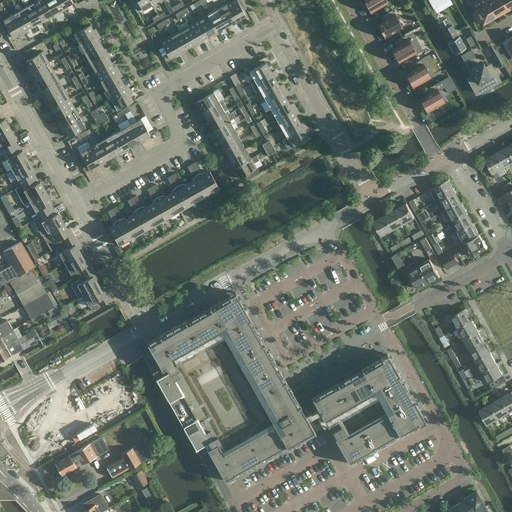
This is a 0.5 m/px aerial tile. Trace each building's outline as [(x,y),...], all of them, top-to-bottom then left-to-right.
[(42,19),(52,14),(44,0),(38,0),(33,3),(42,19)] [(59,13),(63,10),(57,0),(44,0),(52,14),(57,11),(59,13)] [(67,5),(72,2),(71,0),(57,0),(63,10),(68,8),(67,5)] [(136,0),(142,11),(152,5),(149,0),(136,0)] [(241,20),(240,18),(245,15),(236,0),(231,0),(226,3),(237,23),(241,20)] [(382,5),(387,2),(386,0),(363,0),(370,12),(376,9),(376,10),(383,7),(382,5)] [(489,20),(490,21),(495,18),(494,17),(484,0),(478,0),(471,4),(475,11),(471,13),(477,23),(481,21),(482,24),(489,20)] [(501,13),(501,14),(506,11),(506,10),(499,0),(484,0),(494,17),(501,13)] [(511,6),(511,0),(499,0),(506,10),(511,6)] [(44,22),(42,19),(33,3),(23,8),(32,25),(38,22),(39,24),(44,22)] [(232,25),(237,23),(226,3),(216,9),(226,26),(231,23),(232,25)] [(13,14),(22,31),(24,33),(28,30),(27,28),(32,25),(23,8),(13,14)] [(207,14),(218,33),(223,31),(221,28),(226,26),(216,9),(207,14)] [(402,27),(392,10),(380,17),(382,21),(377,24),(384,37),(390,33),(391,35),(397,32),(396,30),(402,27)] [(13,14),(3,20),(12,36),(22,31),(13,14)] [(207,36),(212,33),(214,36),(218,33),(207,14),(197,19),(207,36)] [(439,22),(443,29),(442,30),(448,41),(447,42),(454,54),(465,47),(459,35),(458,36),(451,25),(450,25),(446,18),(439,22)] [(188,25),(198,42),(199,44),(204,41),(202,39),(207,36),(197,19),(188,25)] [(90,25),(73,34),(78,44),(95,35),(98,33),(95,28),(92,30),(90,25)] [(199,44),(198,42),(188,25),(178,30),(188,47),(193,44),(195,47),(199,44)] [(169,35),(179,52),(180,55),(185,52),(183,50),(188,47),(178,30),(169,35)] [(100,44),(95,35),(78,44),(84,53),(100,44)] [(169,35),(159,41),(169,58),(179,52),(169,35)] [(416,52),(406,35),(394,41),(396,46),(391,49),(398,62),(404,58),(405,60),(411,57),(410,55),(416,52)] [(471,36),(466,39),(470,46),(476,43),(471,36)] [(106,53),(100,44),(84,53),(89,63),(106,53)] [(471,49),(460,56),(464,63),(475,57),(471,49)] [(31,70),(48,61),(43,51),(26,60),(31,70)] [(504,63),(498,52),(492,55),(498,66),(504,63)] [(111,63),(106,53),(89,63),(94,72),(111,63)] [(405,74),(412,86),(418,83),(419,85),(425,82),(424,80),(430,77),(420,59),(408,66),(411,71),(405,74)] [(37,80),(53,70),(48,61),(31,70),(37,80)] [(266,62),(249,72),(254,81),(271,72),(266,62)] [(100,82),(116,72),(119,71),(116,66),(114,68),(111,63),(94,72),(100,82)] [(468,78),(476,94),(499,81),(490,66),(485,68),(482,64),(470,71),(473,75),(468,78)] [(39,90),(59,80),(53,70),(37,80),(39,84),(37,86),(39,90)] [(260,91),(276,81),(274,77),(278,75),(275,70),(271,72),(254,81),(250,84),(255,93),(260,91)] [(122,81),(116,72),(100,82),(105,91),(122,81)] [(64,89),(59,80),(39,90),(42,95),(45,93),(47,98),(64,89)] [(110,100),(130,89),(127,85),(124,86),(122,81),(105,91),(110,100)] [(279,86),(276,81),(260,91),(265,100),(285,89),(282,84),(279,86)] [(420,99),(427,111),(432,108),(433,110),(439,106),(438,105),(444,102),(434,84),(422,91),(425,96),(420,99)] [(69,98),(64,89),(47,98),(53,108),(69,98)] [(116,110),(133,100),(130,95),(132,94),(130,89),(110,100),(116,110)] [(288,94),(285,89),(265,100),(270,110),(287,100),(285,96),(288,94)] [(219,101),(213,92),(195,102),(198,108),(200,107),(202,111),(219,101)] [(58,117),(75,108),(69,98),(53,108),(58,117)] [(208,120),(224,111),(228,109),(222,99),(219,101),(202,111),(208,120)] [(289,104),(287,100),(270,110),(276,119),(288,112),(296,108),(293,102),(289,104)] [(61,128),(80,117),(75,108),(58,117),(61,122),(58,123),(61,128)] [(296,108),(288,112),(276,119),(281,128),(298,119),(295,115),(299,113),(296,108)] [(230,120),(233,118),(235,117),(232,112),(230,113),(228,109),(224,111),(208,120),(213,130),(230,120)] [(431,112),(427,114),(432,121),(436,119),(431,112)] [(147,114),(143,116),(148,129),(152,127),(147,114)] [(69,136),(86,127),(80,117),(61,128),(64,134),(66,132),(69,136)] [(0,135),(10,129),(4,118),(0,120),(0,119),(0,135)] [(150,135),(140,118),(130,124),(139,141),(150,135)] [(218,139),(235,130),(238,128),(233,118),(230,120),(213,130),(218,139)] [(286,138),(307,126),(304,121),(300,123),(298,119),(281,128),(286,138)] [(129,146),(139,141),(130,124),(120,130),(129,146)] [(309,138),(306,134),(310,132),(307,126),(286,138),(292,148),(309,138)] [(0,150),(2,154),(15,147),(12,141),(16,139),(10,129),(0,135),(0,150)] [(120,152),(129,146),(120,130),(110,135),(120,152)] [(224,149),(240,139),(235,130),(218,139),(224,149)] [(100,141),(110,157),(120,152),(110,135),(100,141)] [(229,158),(246,148),(240,139),(224,149),(229,158)] [(104,161),(110,157),(100,141),(90,147),(100,163),(101,166),(105,163),(104,161)] [(11,170),(28,161),(22,150),(18,153),(15,147),(2,154),(11,170)] [(101,166),(100,163),(90,147),(80,152),(89,169),(95,166),(97,168),(101,166)] [(511,156),(506,147),(496,153),(504,168),(511,163),(511,156)] [(234,167),(251,158),(246,148),(229,158),(234,167)] [(496,153),(485,159),(484,159),(493,174),(504,168),(496,153)] [(256,155),(251,158),(234,167),(237,171),(235,172),(238,178),(257,168),(253,162),(258,159),(256,155)] [(20,186),(33,178),(30,173),(34,171),(28,161),(11,170),(20,186)] [(198,177),(209,195),(220,189),(210,171),(198,177)] [(199,201),(209,195),(198,177),(188,183),(199,201)] [(36,184),(33,178),(20,186),(15,189),(24,204),(29,201),(46,192),(40,182),(36,184)] [(448,179),(439,184),(429,190),(435,201),(439,199),(454,190),(448,179)] [(503,191),(511,185),(511,184),(510,181),(501,187),(503,191)] [(199,201),(188,183),(179,188),(189,206),(199,201)] [(179,212),(189,206),(179,188),(169,194),(179,212)] [(460,201),(454,190),(439,199),(446,210),(460,201)] [(8,210),(14,208),(8,192),(2,194),(8,210)] [(38,217),(51,210),(48,204),(51,202),(46,192),(29,201),(38,217)] [(179,212),(169,194),(159,200),(169,217),(179,212)] [(419,210),(413,199),(409,201),(415,212),(419,210)] [(159,223),(169,217),(159,200),(149,205),(159,223)] [(448,223),(467,212),(460,201),(446,210),(442,212),(448,223)] [(415,218),(406,203),(395,209),(404,224),(415,218)] [(159,223),(149,205),(139,211),(149,229),(159,223)] [(404,224),(395,209),(384,215),(393,230),(404,224)] [(53,214),(51,210),(38,217),(39,219),(34,222),(42,236),(47,233),(63,223),(57,212),(53,214)] [(419,210),(415,212),(421,223),(425,221),(419,210)] [(139,234),(149,229),(139,211),(129,216),(139,234)] [(454,233),(473,223),(467,212),(448,223),(454,234),(454,233)] [(16,215),(11,218),(16,228),(22,226),(16,215)] [(393,230),(384,215),(373,221),(382,236),(393,230)] [(139,234),(129,216),(119,222),(129,240),(139,234)] [(425,221),(421,223),(426,232),(431,230),(425,221)] [(119,245),(129,240),(119,222),(109,228),(119,245)] [(64,244),(75,238),(69,227),(66,229),(63,223),(47,233),(50,238),(48,239),(54,249),(58,247),(64,244)] [(460,235),(464,243),(479,234),(473,223),(454,233),(456,237),(460,235)] [(421,230),(412,235),(414,239),(424,234),(421,230)] [(438,243),(438,242),(433,233),(428,236),(434,245),(438,243)] [(479,252),(487,247),(483,240),(482,240),(479,234),(464,243),(465,243),(459,247),(463,254),(469,250),(472,257),(479,252)] [(408,237),(399,242),(402,246),(411,241),(408,237)] [(425,237),(420,240),(426,251),(432,248),(425,237)] [(61,252),(59,253),(65,264),(81,255),(78,249),(80,248),(75,238),(64,244),(58,247),(61,252)] [(2,252),(10,265),(16,277),(35,266),(21,241),(2,252)] [(402,246),(399,242),(390,247),(393,252),(402,246)] [(438,243),(434,245),(439,254),(443,251),(438,243)] [(452,250),(446,254),(453,266),(458,262),(456,258),(452,250)] [(453,266),(446,254),(440,257),(447,269),(453,266)] [(86,263),(84,260),(81,255),(65,264),(73,278),(81,274),(82,275),(93,269),(89,262),(86,263)] [(399,267),(392,256),(387,259),(393,270),(399,267)] [(440,277),(430,259),(419,265),(429,283),(440,277)] [(43,263),(38,266),(43,276),(49,273),(43,263)] [(0,286),(9,281),(17,277),(16,277),(10,265),(0,270),(0,286)] [(429,283),(419,265),(408,271),(418,289),(429,283)] [(9,281),(23,306),(47,292),(33,268),(17,277),(9,281)] [(77,298),(83,295),(99,286),(96,280),(98,279),(96,274),(93,269),(82,275),(77,278),(78,280),(69,285),(77,298)] [(52,278),(46,281),(51,292),(58,288),(52,278)] [(83,295),(92,311),(111,301),(107,294),(104,295),(99,286),(83,295)] [(47,292),(23,306),(31,319),(54,306),(47,292)] [(317,435),(315,432),(313,433),(312,431),(314,430),(326,424),(317,408),(305,415),(300,406),(298,407),(298,405),(299,405),(293,393),(291,394),(290,393),(292,392),(285,381),(284,382),(283,380),(284,380),(278,369),(277,369),(276,368),(278,367),(271,356),(270,357),(269,355),(270,354),(265,345),(263,345),(263,344),(264,343),(257,331),(255,332),(254,330),(256,330),(250,318),(248,319),(248,318),(249,317),(247,312),(245,313),(244,312),(246,311),(241,303),(240,304),(239,303),(241,302),(236,293),(234,294),(233,293),(228,296),(209,307),(186,321),(185,320),(159,335),(159,336),(147,343),(161,367),(156,370),(152,372),(199,455),(202,453),(207,450),(225,481),(236,475),(235,475),(260,461),(286,446),(287,447),(289,451),(317,435)] [(465,308),(450,317),(457,328),(472,319),(465,308)] [(478,330),(472,319),(457,328),(463,339),(478,330)] [(7,320),(0,323),(0,336),(13,329),(7,320)] [(58,325),(57,329),(59,333),(64,332),(66,328),(63,324),(58,325)] [(440,337),(444,335),(439,326),(434,328),(440,337)] [(0,336),(0,348),(18,339),(13,329),(0,336)] [(34,330),(22,336),(21,337),(24,342),(37,335),(34,330)] [(484,341),(478,330),(463,339),(469,349),(484,341)] [(440,337),(445,346),(449,344),(444,335),(440,337)] [(18,339),(0,348),(0,361),(24,348),(18,339)] [(490,352),(484,341),(469,349),(475,360),(490,352)] [(452,359),(456,357),(451,347),(447,350),(452,359)] [(496,363),(490,352),(475,360),(481,371),(496,363)] [(334,437),(349,463),(375,449),(375,448),(399,435),(418,424),(418,425),(425,421),(414,400),(413,400),(399,374),(387,353),(380,357),(381,358),(361,369),(336,383),(311,397),(317,408),(326,424),(327,425),(334,437)] [(452,359),(457,368),(461,366),(456,357),(452,359)] [(502,374),(496,363),(481,371),(487,382),(502,374)] [(464,381),(468,378),(463,369),(459,371),(464,381)] [(464,381),(469,390),(473,387),(468,378),(464,381)] [(509,412),(511,410),(511,391),(501,398),(509,412)] [(490,404),(498,419),(509,412),(501,398),(490,404)] [(490,404),(479,410),(487,425),(498,419),(490,404)] [(508,435),(505,431),(496,436),(498,440),(508,435)] [(94,452),(96,455),(107,449),(101,438),(56,464),(62,474),(76,467),(72,461),(78,458),(80,460),(94,452)] [(108,465),(114,476),(128,468),(129,469),(146,459),(138,444),(122,453),(123,456),(108,465)] [(506,456),(511,452),(511,447),(510,445),(502,449),(506,456)] [(141,469),(131,475),(138,488),(149,482),(141,469)] [(142,488),(150,502),(157,498),(150,484),(142,488)] [(483,511),(488,509),(477,491),(467,497),(475,511),(483,511)] [(81,511),(101,511),(106,509),(98,496),(91,500),(94,505),(81,511)] [(475,511),(467,497),(466,497),(467,499),(458,504),(462,511),(475,511)]
